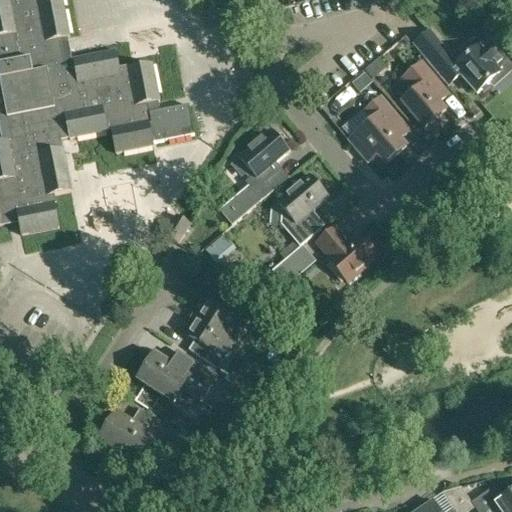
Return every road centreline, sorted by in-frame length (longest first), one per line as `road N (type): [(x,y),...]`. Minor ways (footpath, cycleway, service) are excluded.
road 1 (residential): [(474,130),(380,207),(279,89),(269,49),(272,0)]
road 2 (residential): [(41,468),(164,281)]
